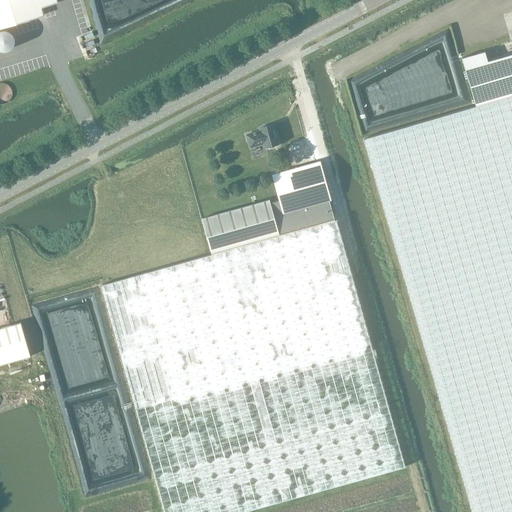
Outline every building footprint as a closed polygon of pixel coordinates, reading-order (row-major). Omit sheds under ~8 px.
[(55,0),(0,0),(0,28),(35,18),(32,11),(53,4),(55,0)] [(0,49),(1,50),(5,50),(9,49),(12,47),(14,43),(14,39),(12,35),(9,31),(4,30),(0,30),(0,49)] [(86,40),(87,54),(95,53),(94,40),(86,40)] [(461,58),(475,106),(511,95),(511,53),(487,61),(484,51),(461,58)] [(0,102),(3,103),(8,101),(11,97),(12,92),(10,87),(7,84),(3,82),(0,82),(0,102)] [(511,511),(511,95),(475,106),(363,139),(472,511),(511,511)] [(265,148),(278,144),(272,125),(260,128),(261,131),(247,135),(250,147),(264,143),(265,148)] [(278,197),(269,200),(279,235),(334,219),(328,200),(330,200),(319,161),(272,174),(278,197)] [(279,235),(269,200),(201,219),(211,254),(279,235)] [(334,219),(279,235),(211,254),(101,285),(163,511),(241,511),(403,467),(404,466),(336,219),(334,219)] [(0,365),(30,357),(20,323),(0,328),(0,365)]
